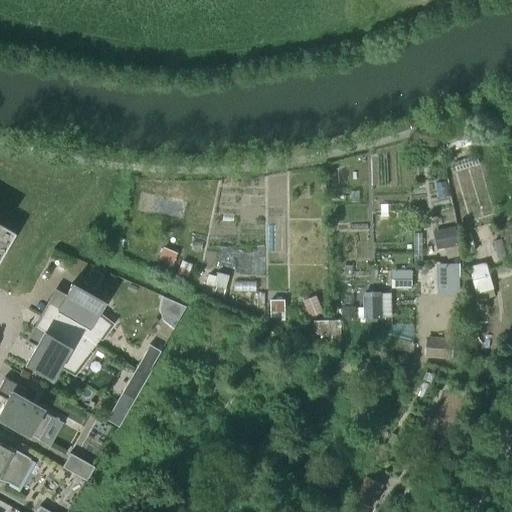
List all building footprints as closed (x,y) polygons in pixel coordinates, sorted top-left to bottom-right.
[(434,230),(440,246),(458,240),(453,224),(434,230)] [(0,250),(11,232),(0,225),(0,250)] [(159,258),(173,264),(178,252),(164,246),(159,258)] [(187,277),(193,264),(182,260),(177,272),(187,277)] [(493,288),(486,261),(469,266),(476,292),(493,288)] [(94,288),(102,274),(91,267),(83,282),(94,288)] [(223,296),(229,275),(217,272),(217,276),(209,274),(206,283),(211,284),(209,292),(223,296)] [(51,317),(94,342),(110,321),(96,310),(103,298),(71,281),(65,291),(60,288),(56,296),(51,293),(47,299),(58,305),(51,317)] [(304,300),(311,316),(323,311),(316,295),(304,300)] [(383,318),(383,295),(363,295),(364,318),(383,318)] [(173,327),(185,305),(163,296),(160,309),(163,319),(173,327)] [(285,319),(285,299),(271,299),(270,316),(281,316),(280,319),(285,319)] [(74,369),(94,342),(51,317),(44,330),(34,324),(30,330),(35,333),(31,341),(36,343),(26,361),(51,374),(59,360),(74,369)] [(314,333),(318,333),(318,341),(341,340),(341,332),(341,319),(313,320),(314,333)] [(452,358),(454,338),(428,336),(426,356),(452,358)] [(149,341),(136,365),(148,372),(161,348),(149,341)] [(489,378),(494,360),(479,356),(478,360),(473,358),(471,364),(473,365),(471,373),(489,378)] [(134,396),(148,372),(136,365),(122,389),(134,396)] [(0,409),(0,414),(39,436),(51,414),(41,408),(42,406),(21,394),(26,386),(5,374),(0,383),(0,392),(10,398),(7,404),(4,402),(0,409)] [(318,400),(346,418),(357,401),(329,383),(318,400)] [(0,477),(5,479),(18,486),(25,473),(32,461),(29,459),(30,457),(25,454),(9,446),(8,447),(0,442),(0,477)] [(93,466),(68,451),(60,465),(85,479),(93,466)] [(383,483),(366,475),(355,497),(372,505),(383,483)] [(55,511),(41,503),(35,511),(55,511)]
